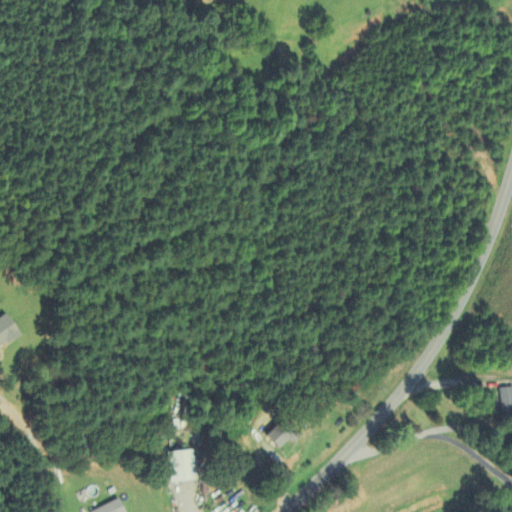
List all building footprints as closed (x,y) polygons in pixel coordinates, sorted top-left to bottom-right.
[(0,347),(16,338),(3,316),(0,317),(0,347)] [(511,411),(511,388),(497,389),(498,412),(511,411)] [(296,434),(284,420),(263,439),(276,453),(296,434)] [(166,454),(170,484),(194,481),(190,451),(166,454)] [(91,511),(122,511),(117,500),(91,511)]
